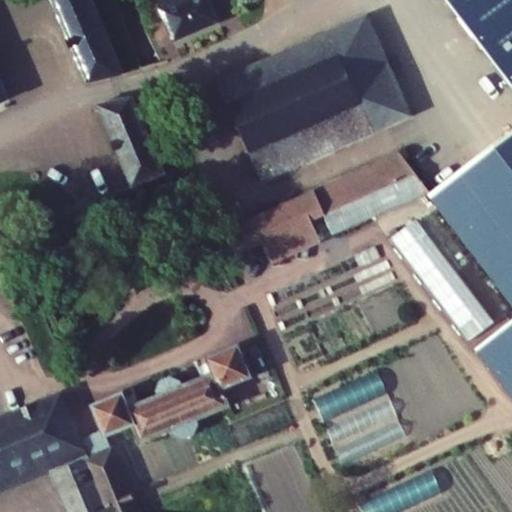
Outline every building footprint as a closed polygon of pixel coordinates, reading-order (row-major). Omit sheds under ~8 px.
[(160,50),(141,0),(79,0),(106,63),(160,50)] [(233,0),(182,0),(191,22),(235,4),(233,0)] [(511,0),(441,0),(511,92),(511,133),(427,196),(511,307),(511,319),(475,347),(511,395),(511,0)] [(411,118),(367,19),(218,84),(228,107),(342,58),(363,106),(249,155),(261,184),(411,118)] [(0,45),(0,91),(23,82),(7,42),(0,45)] [(363,106),(342,58),(228,107),(249,155),(363,106)] [(183,157),(151,80),(115,87),(150,170),(183,157)] [(419,174),(403,153),(223,233),(233,257),(262,244),(312,222),(324,216),(413,177),(419,174)] [(421,196),(413,177),(324,216),(333,235),(421,196)] [(321,243),(312,222),(262,244),(272,265),(321,243)] [(419,223),(396,237),(434,297),(449,287),(438,269),(445,265),(419,223)] [(270,361),(256,330),(226,342),(232,357),(200,369),(176,379),(147,391),(141,377),(110,390),(121,416),(123,421),(124,421),(152,410),(158,425),(190,412),(193,418),(200,422),(213,417),(217,408),(214,402),(247,389),(240,374),(270,361)] [(199,366),(189,362),(179,366),(175,376),(176,379),(200,369),(199,366)] [(97,425),(79,381),(0,413),(0,481),(70,453),(102,440),(97,425)] [(123,421),(121,416),(97,425),(102,440),(128,430),(124,421),(123,421)] [(160,511),(128,430),(102,440),(115,470),(82,483),(93,511),(160,511)] [(115,470),(102,440),(70,453),(82,483),(115,470)]
